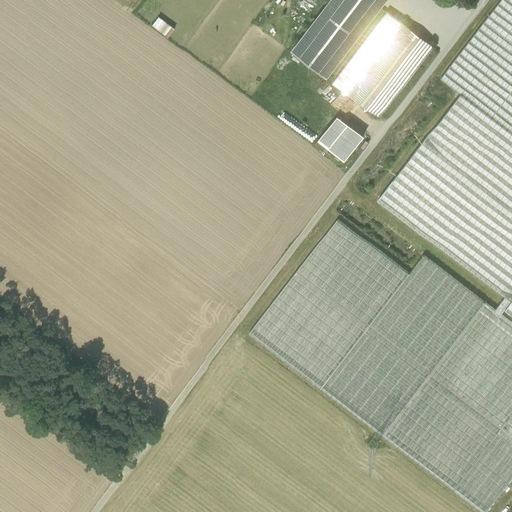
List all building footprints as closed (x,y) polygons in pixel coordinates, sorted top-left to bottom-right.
[(325,0),(293,43),(326,68),(377,0),(325,0)] [(511,0),(494,0),(441,71),(461,86),(378,195),(505,291),(511,296),(511,294),(511,0)] [(389,5),(336,75),(351,86),(380,108),(433,38),(389,5)] [(170,29),(177,20),(161,6),(154,16),(170,29)] [(338,107),(318,134),(345,154),(365,128),(338,107)] [(495,305),(423,250),(409,268),(337,213),(249,328),(455,485),(501,422),(511,430),(511,318),(500,310),(495,305)] [(500,310),(506,303),(511,296),(505,291),(495,305),(500,310)] [(511,471),(511,430),(501,422),(455,485),(485,508),(511,471)]
